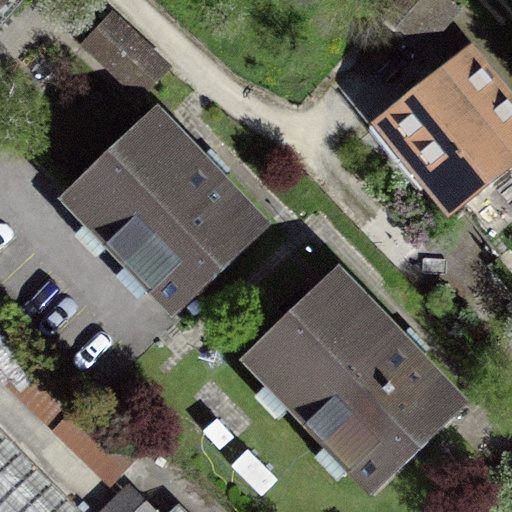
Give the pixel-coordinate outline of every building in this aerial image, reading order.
[(409,35),(439,0),(399,0),(386,15),(409,35)] [(112,19),(89,43),(142,92),(164,68),(112,19)] [(465,81),(453,67),(382,124),(431,185),(444,175),(464,199),(511,160),(511,106),(481,67),(465,81)] [(65,196),(176,312),(263,229),(153,113),(65,196)] [(375,490),(462,407),(334,273),(247,356),(375,490)] [(91,402),(63,427),(112,480),(139,455),(91,402)] [(187,511),(179,503),(169,511),(152,511),(126,486),(99,511),(81,511),(0,428),(0,511),(187,511)]
